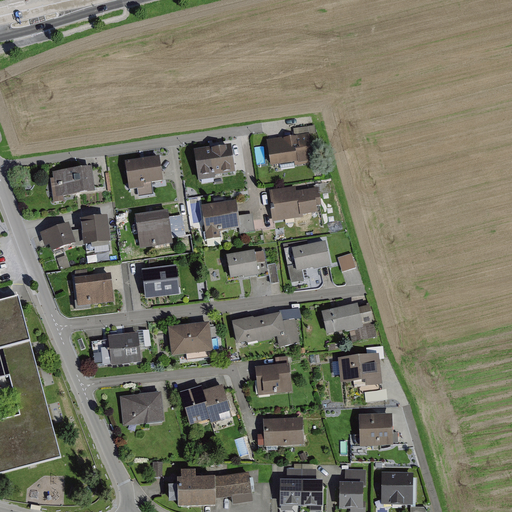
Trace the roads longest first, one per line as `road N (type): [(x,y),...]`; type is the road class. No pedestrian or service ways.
road 1 (residential): [(0,167),(309,120)]
road 2 (residential): [(59,328),(356,289)]
road 3 (residential): [(84,387),(232,369),(244,406)]
road 4 (tertiary): [(0,178),(59,328)]
road 5 (tertiary): [(84,387),(128,511)]
road 6 (primary): [(118,0),(0,29)]
